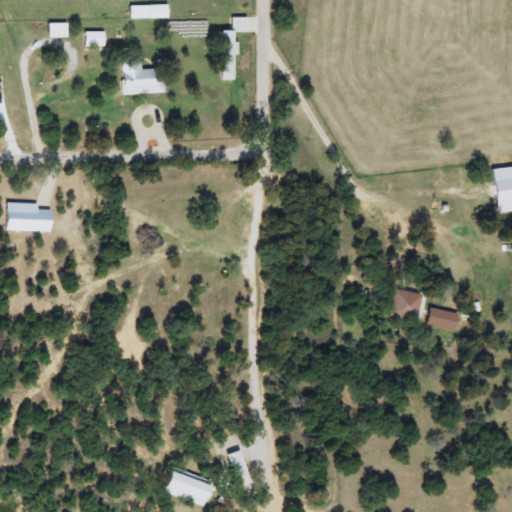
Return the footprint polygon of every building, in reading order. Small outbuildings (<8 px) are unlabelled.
[(220,31),(229,31),(229,17),(249,17),(249,33),(234,33),(233,80),(219,80),(220,31)] [(103,31),(103,48),(83,48),(83,31),(103,31)] [(163,94),(120,95),(119,61),(140,60),(140,70),(162,69),(163,94)] [(511,179),(511,211),(495,213),(493,181),(511,179)] [(386,318),(391,290),(419,295),(414,323),(386,318)] [(163,493),(170,469),(211,482),(204,506),(163,493)]
